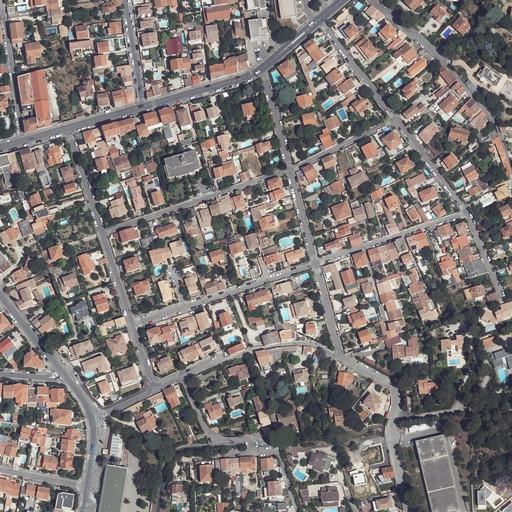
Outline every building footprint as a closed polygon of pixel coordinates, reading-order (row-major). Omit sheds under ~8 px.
[(60,11),(64,10),(62,0),(44,0),(46,6),(47,13),(50,12),(60,11)] [(167,6),(165,0),(153,0),(155,8),(167,6)] [(248,0),(246,0),(247,10),(259,8),(259,10),(270,8),(269,2),(264,2),(263,0),(248,0)] [(293,0),(277,0),(280,19),(296,17),(293,0)] [(406,0),(405,3),(414,11),(421,3),(418,0),(406,0)] [(137,10),(138,15),(150,14),(149,8),(152,7),(151,4),(142,5),(143,9),(141,9),(138,9),(138,10),(137,10)] [(224,22),(229,21),(230,20),(230,18),(229,18),(227,4),(214,6),(205,8),(202,8),(204,18),(204,25),(209,24),(208,22),(223,19),(224,22)] [(384,16),(373,7),(366,14),(371,19),(377,23),(384,16)] [(436,7),(431,13),(436,17),(435,19),(439,22),(445,15),(442,12),(444,10),(440,7),(439,9),(436,7)] [(61,20),(60,11),(50,12),(51,22),(52,25),(57,24),(57,21),(61,20)] [(66,13),(68,28),(69,28),(76,27),(75,20),(74,14),(75,14),(75,12),(66,13)] [(140,24),(140,29),(153,28),(151,22),(155,21),(154,17),(145,18),(145,22),(143,23),(141,23),(140,23),(140,24)] [(75,20),(76,27),(79,27),(78,23),(83,22),(83,18),(75,20)] [(465,31),(469,27),(460,18),(452,27),(462,35),(465,31)] [(267,19),(248,22),(250,39),(267,37),(269,37),(267,19)] [(110,28),(111,34),(121,33),(119,22),(109,23),(110,28)] [(17,43),(23,43),(22,39),(26,38),(23,23),(9,24),(12,44),(17,43)] [(245,39),(243,23),(234,24),(235,30),(230,31),(232,39),(236,39),(235,37),(240,36),(240,38),(240,39),(245,39)] [(200,40),(204,39),(204,37),(203,34),(202,25),(200,25),(198,26),(195,26),(195,31),(199,31),(200,40)] [(352,25),(344,32),(350,39),(358,33),(352,25)] [(391,37),(396,33),(389,25),(378,33),(380,37),(384,43),(391,37)] [(204,40),(205,44),(218,42),(216,26),(205,27),(205,34),(203,34),(204,37),(206,36),(206,39),(204,40)] [(86,27),(75,28),(77,39),(87,38),(86,27)] [(407,36),(400,30),(399,31),(400,32),(397,34),(399,37),(402,41),(407,36)] [(199,31),(195,31),(192,32),(188,32),(189,36),(189,42),(200,40),(199,31)] [(396,33),(391,37),(395,41),(395,40),(398,44),(402,41),(399,37),(396,33)] [(141,36),(143,48),(156,46),(154,34),(144,35),(141,36)] [(365,37),(355,46),(358,50),(360,48),(370,60),(378,53),(365,37)] [(182,70),(190,68),(187,52),(187,49),(182,50),(180,38),(165,41),(165,42),(160,42),(161,48),(166,47),(167,55),(180,54),(181,60),(169,62),(170,65),(170,69),(171,71),(172,71),(173,75),(183,73),(182,70)] [(309,54),(317,48),(312,41),(311,41),(310,39),(304,43),(306,45),(304,47),(309,54)] [(386,48),(389,51),(391,50),(392,49),(395,46),(398,44),(395,40),(395,41),(386,48)] [(69,44),(70,50),(93,47),(92,41),(69,44)] [(404,43),(402,41),(398,44),(395,46),(392,49),(394,51),(404,43)] [(108,42),(97,44),(99,54),(109,53),(108,42)] [(38,43),(30,44),(25,45),(25,48),(28,64),(34,63),(34,58),(40,57),(38,43)] [(396,60),(402,55),(408,64),(417,56),(408,44),(393,56),(396,60)] [(492,47),(500,57),(504,54),(495,44),(492,47)] [(449,58),(456,51),(451,47),(444,55),(449,58)] [(319,50),(317,48),(309,54),(313,59),(316,63),(324,57),(322,54),(319,50)] [(360,48),(358,50),(368,61),(370,60),(360,48)] [(427,53),(423,49),(418,54),(421,58),(423,56),(427,53)] [(195,59),(202,58),(200,50),(193,51),(193,54),(192,55),(192,59),(189,60),(189,64),(196,63),(195,59)] [(298,54),(296,55),(300,64),(303,62),(303,61),(308,57),(306,53),(301,56),(299,53),(298,54)] [(433,58),(427,53),(423,56),(429,62),(433,58)] [(245,70),(248,69),(246,55),(235,59),(237,73),(242,72),(245,70)] [(106,56),(95,57),(96,67),(111,65),(110,62),(107,62),(106,56)] [(225,77),(237,73),(235,59),(229,61),(223,63),(223,66),(225,77)] [(310,71),(318,65),(316,63),(313,59),(310,61),(311,63),(307,66),(310,71)] [(325,64),(330,71),(332,69),(336,67),(337,66),(332,59),(331,59),(326,63),(325,64)] [(426,65),(422,59),(408,71),(409,72),(407,74),(409,76),(411,75),(412,77),(426,65)] [(292,78),(297,75),(298,75),(288,60),(278,68),(287,82),(289,81),(292,78)] [(196,63),(189,64),(191,73),(200,71),(200,73),(204,72),(203,66),(196,67),(196,63)] [(304,64),(301,66),(305,76),(307,74),(310,71),(307,66),(305,63),(304,64)] [(210,81),(225,77),(223,66),(219,66),(219,67),(213,68),(212,64),(208,65),(210,81)] [(326,74),(330,71),(325,64),(321,67),(326,74)] [(446,69),(441,65),(436,69),(440,74),(446,69)] [(121,78),(131,76),(129,66),(116,68),(118,78),(121,78)] [(182,70),(183,73),(186,73),(186,74),(187,79),(186,80),(191,79),(191,77),(190,73),(190,68),(182,70)] [(343,78),(337,69),(334,71),(328,76),(334,84),(335,84),(343,78)] [(449,72),(446,69),(440,74),(443,77),(449,72)] [(486,74),(483,77),(485,79),(494,85),(497,82),(499,83),(501,79),(498,76),(500,74),(492,69),(490,71),(487,69),(484,73),(486,74)] [(482,77),(483,77),(486,74),(484,73),(481,70),(477,76),(480,79),(482,77)] [(45,81),(43,71),(29,74),(33,104),(34,111),(35,118),(37,130),(49,127),(52,126),(50,115),(50,114),(51,114),(47,96),(47,93),(45,81)] [(456,80),(449,72),(443,77),(449,86),(456,80)] [(33,104),(29,74),(17,78),(19,91),(20,95),(21,107),(33,104)] [(307,74),(305,76),(309,85),(310,89),(313,88),(307,74)] [(347,81),(344,77),(343,78),(335,84),(338,88),(339,87),(342,91),(344,95),(345,94),(350,91),(354,87),(351,83),(349,79),(348,80),(347,81)] [(189,87),(192,86),(191,79),(186,80),(184,81),(184,83),(185,88),(189,87)] [(458,83),(456,80),(449,86),(448,86),(451,89),(453,88),(455,86),(458,83)] [(465,85),(477,98),(482,93),(469,80),(465,85)] [(84,98),(93,96),(90,87),(92,87),(92,85),(91,81),(83,83),(84,87),(78,89),(82,103),(86,101),(84,98)] [(408,100),(413,96),(412,94),(418,89),(415,86),(415,85),(413,83),(403,91),(406,95),(405,96),(408,100)] [(466,92),(458,83),(455,86),(453,88),(461,97),(466,92)] [(167,93),(166,88),(158,90),(157,85),(151,87),(152,89),(151,90),(150,91),(150,92),(146,93),(146,99),(167,93)] [(448,92),(450,91),(447,88),(446,87),(442,90),(442,89),(435,94),(439,99),(448,92)] [(461,97),(453,88),(451,89),(451,90),(458,98),(461,97)] [(114,108),(123,106),(120,93),(119,91),(111,94),(111,91),(108,92),(108,96),(109,101),(112,100),(114,108)] [(134,100),(133,92),(130,93),(125,94),(127,105),(133,103),(134,100)] [(96,96),(98,107),(104,106),(107,106),(108,106),(107,96),(107,94),(103,95),(96,96)] [(355,98),(353,95),(348,99),(345,101),(347,104),(355,98)] [(439,107),(447,114),(459,104),(451,95),(439,107)] [(306,96),(297,98),(298,104),(300,103),(301,108),(308,106),(308,104),(311,103),(310,97),(307,98),(306,96)] [(479,108),(471,98),(465,105),(462,107),(459,111),(457,112),(459,114),(464,109),(466,111),(464,113),(470,119),(467,121),(470,124),(471,123),(477,117),(482,111),(479,108)] [(352,105),(355,110),(359,115),(362,112),(367,109),(364,104),(365,104),(362,100),(358,102),(357,101),(352,105)] [(419,111),(421,114),(427,109),(422,103),(417,108),(414,105),(403,115),(408,120),(419,111)] [(23,122),(35,118),(34,111),(33,104),(21,107),(22,113),(30,112),(31,118),(23,120),(23,122)] [(246,117),(253,115),(255,114),(254,109),(252,109),(251,104),(241,106),(244,117),(246,117)] [(190,108),(194,123),(205,120),(202,111),(197,112),(195,112),(195,110),(197,110),(196,106),(190,108)] [(210,119),(211,122),(219,119),(218,116),(216,107),(207,110),(209,119),(210,119)] [(171,108),(158,112),(162,124),(174,120),(171,108)] [(186,109),(176,112),(181,130),(187,129),(186,126),(190,125),(186,109)] [(145,125),(146,127),(158,124),(154,112),(142,116),(145,125)] [(486,116),(482,112),(477,117),(476,117),(481,121),(482,120),(486,116)] [(313,114),(303,116),(305,127),(315,125),(313,114)] [(326,125),(329,131),(331,130),(339,126),(335,117),(325,122),(326,125)] [(481,121),(476,117),(471,123),(473,125),(475,127),(481,121)] [(25,134),(37,130),(35,118),(23,122),(25,134)] [(132,119),(116,124),(119,133),(125,131),(128,130),(128,132),(130,131),(129,130),(134,128),(133,125),(133,124),(132,119)] [(482,120),(481,121),(475,127),(473,125),(472,126),(475,129),(476,128),(479,131),(484,127),(483,125),(485,123),(482,120)] [(432,123),(428,126),(433,132),(436,128),(432,123)] [(109,172),(115,171),(117,174),(117,175),(118,180),(119,182),(119,183),(121,182),(123,182),(126,181),(129,180),(133,178),(134,178),(131,170),(131,169),(126,155),(118,157),(114,145),(111,146),(110,143),(110,141),(113,140),(112,137),(112,136),(119,134),(119,133),(116,124),(101,128),(103,135),(105,138),(108,148),(108,149),(109,150),(110,156),(107,157),(105,158),(106,161),(108,169),(109,172)] [(169,124),(162,126),(163,130),(166,139),(173,137),(169,124)] [(147,135),(148,135),(147,133),(147,131),(146,129),(146,127),(145,125),(136,127),(139,137),(147,135)] [(431,139),(435,135),(433,132),(428,126),(419,136),(426,144),(431,139)] [(449,136),(453,137),(463,140),(467,141),(470,132),(460,129),(460,128),(452,126),(449,136)] [(101,128),(92,130),(94,138),(103,135),(101,128)] [(327,149),(333,146),(328,131),(327,129),(325,130),(322,131),(324,135),(322,136),(324,141),(327,149)] [(92,130),(83,133),(85,144),(87,143),(90,142),(95,141),(94,138),(92,130)] [(328,131),(333,146),(339,143),(336,139),(335,140),(331,130),(329,131),(328,131)] [(494,140),(498,137),(496,130),(489,134),(493,140),(494,140)] [(383,140),(388,147),(391,151),(402,143),(394,133),(392,133),(383,140)] [(225,135),(214,138),(216,145),(219,144),(221,145),(222,149),(223,150),(218,152),(220,157),(227,155),(226,150),(227,147),(226,144),(227,143),(228,142),(226,135),(225,135)] [(501,143),(498,137),(494,140),(495,143),(496,143),(499,153),(505,167),(506,167),(507,172),(505,173),(507,177),(511,175),(511,172),(510,167),(508,162),(501,143)] [(181,147),(191,144),(189,138),(180,141),(181,147)] [(210,140),(204,141),(206,148),(215,145),(213,139),(210,140)] [(441,153),(431,139),(426,144),(436,157),(441,153)] [(105,141),(96,143),(98,150),(94,151),(97,160),(110,156),(105,141)] [(268,142),(261,145),(263,151),(270,148),(268,142)] [(371,157),(378,154),(372,143),(362,148),(367,159),(371,157)] [(402,143),(391,151),(395,155),(406,148),(402,143)] [(261,144),(255,146),(256,148),(258,155),(264,152),(263,151),(261,145),(261,144)] [(47,161),(49,166),(59,163),(58,159),(61,158),(60,157),(61,157),(58,147),(57,147),(57,146),(55,147),(50,148),(48,149),(48,150),(49,154),(48,154),(49,160),(47,161)] [(381,156),(387,154),(384,150),(382,147),(378,150),(381,156)] [(387,154),(391,159),(395,155),(391,151),(388,147),(384,150),(387,154)] [(29,148),(19,151),(24,168),(27,167),(32,165),(34,165),(29,148)] [(31,153),(37,172),(45,170),(41,157),(43,157),(41,150),(31,153)] [(200,169),(194,150),(163,159),(169,178),(175,176),(175,177),(194,172),(193,171),(200,169)] [(14,153),(7,154),(10,163),(15,161),(16,161),(14,153)] [(2,156),(0,156),(0,167),(1,167),(10,165),(10,163),(7,154),(2,156)] [(220,157),(221,162),(222,164),(226,163),(225,158),(228,157),(227,155),(220,157)] [(332,155),(321,160),(326,169),(328,168),(329,168),(334,165),(336,164),(332,157),(332,155)] [(447,158),(443,162),(441,163),(448,171),(458,164),(452,155),(449,157),(447,158)] [(106,161),(105,158),(103,158),(95,160),(98,172),(101,171),(106,170),(108,169),(106,161)] [(406,171),(409,170),(413,168),(415,166),(412,161),(410,162),(408,158),(397,163),(402,173),(406,171)] [(15,161),(10,163),(10,165),(13,175),(18,173),(15,161)] [(226,163),(222,164),(223,167),(225,176),(236,173),(236,171),(234,166),(233,161),(226,163)] [(146,169),(148,173),(155,171),(153,164),(146,166),(146,169)] [(13,175),(10,165),(1,167),(5,179),(6,179),(5,180),(5,182),(5,183),(6,184),(7,185),(7,186),(9,186),(10,186),(11,186),(12,186),(13,185),(14,184),(15,182),(15,181),(14,180),(13,175)] [(312,165),(303,169),(309,182),(315,179),(313,176),(316,174),(312,165)] [(369,173),(379,168),(377,165),(367,170),(369,173)] [(134,168),(137,177),(140,176),(142,175),(145,174),(143,170),(142,166),(134,168)] [(472,166),(463,171),(469,181),(475,178),(478,176),(472,166)] [(71,176),(73,176),(70,167),(60,169),(63,179),(71,176)] [(225,176),(223,167),(213,170),(213,171),(215,180),(225,176)] [(352,177),(348,179),(353,189),(368,181),(364,171),(359,174),(356,167),(349,171),(352,177)] [(405,180),(409,188),(412,186),(413,187),(417,185),(418,185),(417,184),(426,180),(423,174),(410,180),(409,178),(405,180)] [(134,178),(133,178),(129,180),(126,181),(128,186),(129,185),(133,198),(132,198),(136,210),(145,207),(140,193),(141,193),(139,187),(138,187),(134,178)] [(279,178),(267,182),(270,190),(282,186),(279,178)] [(473,189),(484,183),(483,181),(482,179),(477,182),(475,178),(469,181),(471,185),(473,189)] [(344,191),(340,181),(331,185),(332,186),(324,190),(327,195),(330,193),(332,197),(344,191)] [(373,192),(377,191),(380,189),(381,188),(380,186),(379,182),(374,185),(375,187),(371,188),(372,190),(373,192)] [(505,182),(496,186),(498,192),(495,193),(498,201),(509,196),(507,192),(508,191),(506,186),(507,185),(505,182)] [(487,185),(485,183),(484,183),(473,189),(469,191),(471,196),(475,194),(479,192),(482,191),(482,190),(487,187),(487,185)] [(73,184),(63,187),(66,194),(75,191),(73,184)] [(420,193),(423,203),(437,197),(433,188),(420,193)] [(282,189),(274,192),(276,199),(280,198),(284,196),(282,189)] [(377,191),(370,194),(372,197),(373,201),(383,196),(383,195),(381,192),(380,189),(377,191)] [(155,206),(159,205),(159,204),(162,203),(159,191),(151,194),(155,206)] [(29,197),(32,206),(41,203),(38,194),(29,197)] [(229,209),(233,208),(232,207),(230,200),(228,195),(217,199),(217,200),(211,202),(212,206),(218,204),(221,212),(229,209)] [(230,200),(232,207),(236,206),(237,210),(246,207),(242,196),(230,200)] [(383,196),(373,201),(373,202),(374,205),(376,203),(381,201),(384,199),(384,197),(383,196)] [(387,199),(385,200),(388,207),(389,209),(399,205),(395,196),(387,199)] [(121,198),(117,200),(110,202),(112,208),(109,209),(110,214),(114,213),(115,217),(126,213),(121,198)] [(385,200),(384,199),(381,201),(386,214),(391,212),(389,209),(388,207),(385,200)] [(350,213),(349,210),(346,202),(331,207),(337,221),(351,215),(350,213)] [(431,207),(439,217),(445,212),(437,202),(431,207)] [(371,203),(363,206),(363,207),(364,209),(365,215),(366,215),(370,214),(371,217),(376,215),(374,208),(373,208),(371,203)] [(212,206),(210,207),(213,216),(221,214),(221,213),(221,212),(218,204),(212,206)] [(508,205),(507,205),(499,209),(504,218),(510,215),(511,214),(511,213),(510,210),(508,205)] [(46,217),(47,217),(46,215),(43,207),(42,206),(33,209),(34,210),(35,215),(36,216),(37,220),(40,219),(46,217)] [(411,206),(405,210),(412,221),(419,216),(414,208),(413,207),(411,206)] [(424,206),(421,208),(425,214),(429,211),(424,206)] [(359,208),(353,210),(355,217),(356,221),(365,219),(364,215),(362,210),(362,207),(359,208)] [(55,215),(59,213),(59,211),(58,208),(47,211),(48,214),(46,215),(47,217),(50,216),(55,215)] [(251,209),(254,222),(259,220),(262,219),(260,211),(256,212),(255,208),(251,209)] [(425,214),(421,208),(417,210),(422,217),(425,223),(430,221),(425,214)] [(196,213),(197,215),(201,229),(214,225),(208,209),(196,213)] [(391,212),(386,214),(390,222),(391,224),(395,222),(394,220),(391,212)] [(267,217),(259,220),(262,230),(275,226),(273,220),(272,220),(270,216),(267,217)] [(31,225),(30,222),(28,217),(22,221),(24,226),(27,235),(34,233),(33,230),(31,225)] [(41,222),(40,219),(37,220),(35,220),(36,223),(31,225),(33,230),(41,227),(42,226),(41,224),(41,222)] [(511,219),(506,222),(508,227),(501,231),(504,238),(511,234),(511,219)] [(193,221),(191,222),(186,224),(184,225),(187,233),(196,230),(193,221)] [(399,232),(395,222),(391,224),(386,225),(390,235),(399,232)] [(464,223),(455,226),(460,237),(461,237),(462,236),(466,235),(468,234),(464,223)] [(163,228),(157,230),(155,231),(157,235),(158,239),(177,232),(173,224),(163,228)] [(351,233),(348,224),(340,227),(341,232),(343,236),(351,233)] [(449,224),(439,228),(442,238),(452,234),(449,224)] [(17,234),(14,229),(12,226),(0,233),(0,236),(5,245),(9,243),(10,242),(10,241),(14,238),(18,236),(17,234)] [(23,237),(27,235),(24,226),(19,228),(23,237)] [(35,235),(43,233),(41,227),(33,230),(34,233),(35,235)] [(132,234),(131,229),(130,229),(120,233),(123,244),(134,240),(132,234)] [(135,233),(132,234),(134,240),(140,238),(138,232),(135,233)] [(362,244),(359,233),(354,235),(350,236),(353,247),(362,244)] [(415,236),(420,248),(428,246),(423,233),(415,236)] [(248,236),(245,237),(246,240),(249,250),(258,247),(254,234),(248,236)] [(412,251),(420,248),(415,236),(406,238),(412,251)] [(459,247),(456,239),(455,236),(452,237),(453,240),(451,240),(454,249),(455,248),(459,247)] [(463,240),(462,236),(461,237),(456,239),(459,247),(461,250),(466,248),(463,240)] [(154,243),(152,237),(141,241),(144,247),(154,243)] [(18,244),(14,238),(10,241),(10,242),(9,243),(12,248),(18,244)] [(404,239),(394,242),(400,254),(407,251),(406,248),(407,247),(404,239)] [(168,257),(169,258),(174,257),(174,255),(180,252),(181,254),(186,253),(182,240),(170,244),(171,246),(168,247),(165,248),(168,257)] [(240,242),(231,245),(229,245),(232,255),(233,254),(235,258),(239,256),(238,253),(242,251),(244,251),(242,247),(243,247),(241,242),(240,242)] [(337,248),(335,242),(328,244),(324,245),(326,251),(330,250),(337,248)] [(392,260),(394,259),(393,256),(400,254),(394,242),(385,245),(392,260)] [(388,261),(392,260),(385,245),(377,248),(380,259),(386,257),(388,261)] [(48,249),(48,250),(49,253),(52,261),(63,257),(62,254),(60,250),(59,246),(48,249)] [(272,247),(262,250),(264,258),(277,254),(278,253),(278,252),(276,246),(272,247)] [(164,258),(168,257),(165,248),(165,247),(161,248),(149,252),(153,264),(164,260),(164,258)] [(472,256),(469,247),(466,248),(461,250),(459,247),(455,248),(456,252),(457,254),(458,253),(460,259),(458,259),(459,261),(461,260),(463,259),(464,259),(472,256)] [(378,260),(380,259),(377,248),(368,251),(371,262),(378,260)] [(220,261),(224,259),(225,259),(222,249),(209,254),(213,263),(220,261)] [(288,250),(280,253),(282,259),(282,261),(287,259),(286,255),(289,254),(288,250)] [(299,250),(289,254),(286,255),(287,259),(287,260),(292,258),(293,261),(304,257),(303,252),(300,253),(299,250)] [(3,256),(0,252),(0,271),(2,274),(11,267),(10,266),(7,261),(3,256)] [(364,252),(353,256),(356,266),(367,263),(364,252)] [(88,258),(87,254),(78,257),(84,271),(94,267),(92,260),(89,261),(88,258)] [(410,254),(401,258),(404,264),(413,261),(410,254)] [(463,259),(465,264),(464,265),(469,278),(486,273),(483,266),(482,266),(481,264),(482,263),(480,259),(477,260),(475,255),(472,256),(464,259),(463,259)] [(442,263),(439,264),(442,271),(451,268),(454,267),(452,263),(451,260),(448,261),(447,256),(441,258),(442,263)] [(137,257),(124,261),(128,273),(141,269),(137,257)] [(282,261),(282,259),(279,260),(278,257),(266,261),(267,265),(279,262),(282,261)] [(22,271),(28,273),(29,272),(33,264),(34,260),(28,258),(23,269),(22,271)] [(335,264),(323,267),(325,274),(331,272),(337,291),(343,289),(335,264)] [(22,271),(23,269),(22,266),(20,267),(21,269),(13,273),(13,274),(15,277),(17,282),(25,278),(24,275),(22,271)] [(95,269),(94,267),(84,271),(85,276),(91,274),(90,271),(94,270),(95,269)] [(411,270),(412,274),(413,274),(416,279),(419,278),(415,268),(411,270)] [(451,268),(442,271),(444,276),(452,273),(454,278),(455,278),(457,283),(459,282),(460,282),(458,276),(457,269),(452,270),(451,268)] [(351,270),(342,273),(346,286),(345,286),(347,291),(348,294),(357,291),(356,288),(357,288),(356,283),(355,283),(352,275),(354,275),(353,270),(351,271),(351,270)] [(73,284),(74,286),(79,284),(75,273),(70,275),(59,279),(63,292),(66,290),(65,287),(71,285),(73,284)] [(190,293),(198,291),(192,273),(186,275),(187,278),(185,279),(187,284),(188,283),(190,287),(188,288),(190,293)] [(420,302),(421,304),(426,302),(424,299),(423,295),(420,289),(418,284),(416,279),(413,274),(412,274),(413,274),(409,276),(411,281),(413,284),(417,293),(418,296),(418,297),(420,302)] [(357,280),(356,280),(358,286),(362,285),(365,295),(373,292),(369,282),(368,283),(366,283),(365,278),(357,280)] [(171,292),(169,287),(168,284),(166,284),(165,280),(156,283),(160,296),(162,295),(164,301),(172,298),(173,297),(171,292)] [(27,281),(16,286),(18,292),(19,291),(25,289),(27,288),(30,287),(29,285),(27,281)] [(134,286),(134,287),(137,296),(143,295),(146,294),(145,291),(150,290),(147,281),(140,283),(139,284),(140,284),(134,286)] [(275,282),(270,283),(272,290),(273,294),(278,293),(278,296),(293,291),(291,285),(290,286),(289,281),(276,286),(275,282)] [(377,285),(380,295),(391,292),(392,291),(389,281),(388,281),(381,284),(377,285)] [(218,292),(225,289),(224,284),(223,285),(222,282),(215,284),(216,287),(218,292)] [(408,289),(410,296),(410,295),(417,293),(413,284),(409,286),(410,288),(408,289)] [(481,285),(470,289),(473,299),(485,296),(481,285)] [(208,295),(218,292),(216,287),(213,288),(206,290),(208,295)] [(19,291),(23,299),(25,303),(32,300),(27,290),(26,291),(25,289),(19,291)] [(254,294),(258,305),(262,303),(266,302),(270,301),(269,296),(267,292),(267,290),(265,291),(259,293),(254,294)] [(380,295),(382,305),(386,304),(393,301),(391,292),(380,295)] [(99,314),(109,311),(106,304),(107,303),(106,299),(102,300),(107,298),(105,293),(93,297),(99,314)] [(496,293),(490,296),(492,304),(499,302),(496,293)] [(249,307),(258,305),(254,294),(251,295),(245,297),(247,302),(248,305),(249,307)] [(354,296),(343,300),(346,308),(348,307),(350,311),(357,308),(354,296)] [(16,303),(20,309),(27,308),(26,306),(25,303),(23,299),(16,303)] [(315,316),(311,300),(305,301),(294,304),(297,317),(301,316),(309,314),(310,317),(315,316)] [(388,312),(400,309),(403,307),(402,302),(399,303),(398,300),(393,301),(386,304),(388,312)] [(76,307),(75,307),(70,308),(72,315),(75,314),(77,319),(82,318),(81,316),(89,314),(85,301),(79,303),(79,304),(75,305),(76,307)] [(511,301),(500,306),(501,309),(501,310),(498,311),(494,312),(496,316),(497,320),(502,318),(510,316),(509,313),(511,312),(511,301)] [(418,303),(415,304),(418,311),(421,310),(424,309),(421,304),(420,302),(418,303)] [(424,309),(424,310),(418,312),(423,324),(429,321),(430,323),(431,325),(435,323),(432,316),(430,312),(428,308),(426,304),(426,302),(421,304),(424,309)] [(388,312),(391,320),(398,318),(400,317),(402,317),(400,309),(388,312)] [(55,325),(54,325),(56,328),(61,325),(50,310),(46,313),(48,315),(55,325)] [(492,314),(484,311),(481,319),(488,322),(489,321),(491,315),(492,314)] [(192,317),(195,328),(199,326),(200,329),(205,328),(205,329),(210,327),(206,312),(195,315),(196,316),(192,317)] [(365,319),(363,313),(363,312),(352,316),(354,322),(352,323),(354,328),(367,324),(365,319)] [(224,315),(220,317),(221,320),(223,327),(233,324),(228,313),(224,314),(224,315)] [(0,332),(9,325),(1,314),(0,314),(0,332)] [(31,323),(41,334),(44,331),(45,332),(54,325),(55,325),(48,315),(42,319),(39,322),(36,319),(31,323)] [(123,317),(97,326),(101,337),(107,335),(105,329),(115,325),(116,328),(125,325),(123,317)] [(190,330),(195,328),(192,317),(191,317),(186,318),(187,321),(183,322),(179,323),(183,334),(187,332),(191,331),(190,330)] [(398,318),(391,320),(392,323),(388,324),(389,331),(386,332),(387,335),(388,340),(392,338),(399,336),(398,333),(401,333),(400,328),(405,326),(402,317),(400,317),(398,318)] [(277,332),(283,331),(281,324),(281,322),(279,323),(275,324),(277,332)] [(158,328),(162,341),(167,339),(172,338),(170,332),(172,332),(170,325),(166,327),(162,328),(162,326),(158,328)] [(314,325),(306,326),(306,328),(306,335),(315,334),(315,329),(314,325)] [(151,345),(162,341),(158,328),(148,331),(147,332),(151,345)] [(281,343),(292,342),(292,339),(291,331),(291,330),(290,330),(283,331),(279,333),(281,343)] [(365,343),(372,340),(368,330),(358,333),(362,344),(365,343)] [(267,332),(268,335),(269,339),(278,336),(277,332),(272,333),(271,331),(267,332)] [(106,341),(111,356),(116,355),(116,353),(120,352),(121,353),(123,354),(125,355),(126,353),(127,351),(126,350),(127,350),(122,335),(115,337),(116,339),(111,340),(111,339),(106,341)] [(367,347),(388,340),(387,335),(384,336),(372,340),(365,343),(367,347)] [(265,346),(280,343),(278,336),(269,339),(263,341),(265,346)] [(405,348),(405,346),(392,347),(393,360),(399,360),(399,358),(406,358),(406,354),(409,354),(409,357),(418,356),(417,336),(411,337),(411,339),(408,339),(408,346),(408,347),(405,348)] [(463,350),(462,336),(456,336),(456,342),(451,342),(450,340),(441,341),(442,352),(451,351),(451,353),(459,353),(458,351),(463,350)] [(211,337),(195,345),(199,354),(216,347),(211,337)] [(496,344),(494,337),(485,340),(487,347),(496,344)] [(0,344),(0,352),(2,355),(10,349),(15,345),(13,344),(10,340),(9,338),(0,344)] [(69,347),(72,358),(85,353),(84,351),(83,349),(88,348),(89,345),(88,341),(69,347)] [(89,345),(88,348),(83,349),(84,351),(92,349),(89,341),(88,341),(89,345)] [(10,349),(15,355),(20,352),(15,345),(10,349)] [(199,354),(195,345),(178,353),(181,361),(189,357),(190,359),(190,360),(200,356),(199,354)] [(231,356),(245,349),(243,345),(235,349),(234,349),(229,352),(231,356)] [(269,362),(260,365),(262,373),(272,369),(269,362),(273,362),(273,360),(280,358),(280,355),(284,354),(284,351),(283,347),(277,348),(275,348),(266,350),(267,354),(269,359),(270,358),(271,361),(269,361),(269,362)] [(511,352),(510,348),(494,353),(496,360),(492,361),(494,367),(503,364),(501,358),(506,357),(508,362),(510,369),(511,368),(511,352)] [(10,349),(2,355),(7,362),(10,359),(15,355),(10,349)] [(266,350),(255,352),(260,365),(269,362),(269,361),(269,359),(267,354),(266,350)] [(43,366),(39,362),(31,352),(25,358),(24,357),(24,367),(38,368),(41,369),(43,366)] [(103,355),(81,363),(83,369),(97,364),(97,366),(98,366),(100,372),(108,370),(103,355)] [(165,369),(173,366),(168,356),(156,362),(160,372),(162,373),(166,371),(165,369)] [(13,363),(10,365),(14,370),(20,371),(14,362),(13,363)] [(97,364),(83,369),(84,372),(97,368),(99,373),(100,372),(98,366),(97,366),(97,364)] [(237,373),(238,376),(240,381),(250,377),(246,364),(228,369),(230,375),(232,375),(237,373)] [(132,380),(137,379),(133,367),(117,373),(121,383),(132,380)] [(308,382),(306,369),(302,370),(302,374),(299,374),(298,370),(292,371),(293,376),(294,376),(295,383),(304,382),(304,383),(308,382)] [(349,374),(339,373),(337,384),(347,386),(348,381),(352,382),(353,376),(349,375),(349,374)] [(102,394),(109,391),(110,391),(110,393),(116,391),(112,381),(107,383),(106,379),(104,375),(94,379),(96,384),(98,383),(101,394),(102,394)] [(138,382),(137,379),(132,380),(121,383),(122,387),(138,382)] [(425,379),(416,381),(418,394),(427,393),(427,395),(437,393),(436,382),(428,383),(428,385),(426,385),(426,384),(425,379)] [(27,386),(12,386),(12,387),(12,397),(12,398),(16,399),(16,403),(17,403),(22,403),(26,403),(27,389),(27,386)] [(12,397),(12,387),(3,387),(3,397),(12,397)] [(168,402),(169,403),(170,402),(171,404),(173,409),(180,406),(177,399),(179,398),(173,387),(163,391),(168,402)] [(47,404),(48,404),(48,402),(48,388),(37,388),(37,389),(37,404),(47,404)] [(32,404),(37,404),(37,389),(32,389),(27,389),(26,403),(29,404),(32,404)] [(51,402),(56,403),(63,403),(63,390),(51,390),(51,394),(51,402)] [(161,393),(150,398),(152,403),(163,397),(161,393)] [(256,409),(257,414),(258,414),(266,411),(260,395),(260,396),(259,393),(252,395),(256,409)] [(233,398),(232,397),(231,394),(228,395),(226,396),(227,399),(231,408),(236,406),(235,405),(240,404),(241,406),(243,405),(242,403),(240,396),(235,398),(233,398)] [(373,399),(369,395),(363,403),(369,408),(370,409),(370,411),(372,411),(374,411),(374,412),(381,402),(375,397),(373,399)] [(150,398),(138,404),(139,404),(140,408),(152,403),(150,398)] [(213,407),(212,406),(211,403),(205,405),(207,409),(207,408),(212,419),(216,418),(216,416),(223,413),(220,403),(215,405),(216,406),(213,407)] [(338,414),(338,412),(337,409),(329,410),(330,414),(332,413),(333,417),(334,417),(335,422),(339,421),(340,426),(346,425),(345,422),(349,422),(349,419),(351,419),(350,413),(348,413),(348,411),(343,411),(343,414),(338,414)] [(70,418),(71,412),(51,410),(51,413),(54,414),(53,423),(69,425),(69,424),(70,425),(71,424),(71,421),(71,420),(70,420),(70,418)] [(287,422),(288,424),(297,422),(294,410),(277,414),(280,424),(287,422)] [(141,416),(143,421),(146,419),(146,420),(151,430),(152,430),(157,428),(155,422),(156,422),(151,411),(143,416),(141,416)] [(266,411),(258,414),(263,426),(271,424),(266,411)] [(135,416),(138,423),(143,421),(141,416),(143,416),(141,413),(135,416)] [(143,421),(138,423),(137,424),(142,434),(146,432),(146,433),(148,434),(149,433),(149,432),(149,431),(151,430),(146,420),(146,419),(143,421)] [(45,444),(46,437),(48,429),(36,427),(33,427),(32,433),(34,434),(33,438),(32,443),(39,445),(38,447),(41,447),(44,448),(45,444)] [(31,430),(22,428),(19,438),(23,439),(25,439),(29,440),(31,430)] [(67,438),(66,440),(74,442),(75,436),(76,431),(68,430),(67,438)] [(205,436),(203,431),(196,434),(198,439),(205,436)] [(113,435),(111,445),(120,447),(121,436),(113,435)] [(415,442),(431,511),(460,511),(443,436),(415,442)] [(61,442),(60,451),(73,454),(74,442),(66,440),(62,439),(61,442)] [(112,446),(110,457),(118,458),(119,447),(112,446)] [(14,458),(16,449),(7,447),(5,455),(14,458)] [(71,459),(72,459),(73,455),(62,453),(60,468),(71,470),(72,465),(71,465),(71,459)] [(331,461),(332,461),(335,462),(337,459),(327,456),(327,455),(326,454),(325,453),(324,454),(323,455),(319,453),(318,454),(315,453),(313,461),(312,463),(312,464),(313,465),(317,466),(316,469),(324,471),(324,470),(329,471),(331,464),(330,463),(331,461)] [(56,465),(57,460),(45,457),(42,469),(48,470),(48,468),(55,470),(56,465)] [(241,472),(241,473),(252,473),(252,470),(255,469),(255,459),(253,459),(253,458),(240,459),(241,472)] [(227,467),(231,466),(231,459),(221,460),(221,471),(227,471),(227,467)] [(236,472),(241,472),(240,459),(231,459),(231,466),(232,476),(236,476),(236,472)] [(261,460),(262,471),(264,471),(264,473),(272,472),(271,470),(273,470),(272,459),(261,460)] [(214,465),(213,465),(201,466),(200,466),(201,482),(215,481),(214,465)] [(121,511),(128,469),(108,466),(102,504),(100,511),(121,511)] [(222,477),(232,476),(231,466),(227,467),(227,471),(221,471),(222,473),(222,477)] [(394,477),(392,467),(383,469),(385,479),(394,477)] [(0,491),(5,493),(7,493),(9,483),(0,480),(0,491)] [(281,482),(273,482),(268,483),(269,490),(270,497),(277,497),(282,496),(281,482)] [(7,493),(7,495),(10,495),(17,497),(20,485),(9,483),(7,493)] [(33,496),(36,497),(38,487),(27,485),(26,488),(25,495),(33,496)] [(36,497),(36,498),(41,498),(47,500),(49,489),(38,487),(36,497)] [(334,502),(339,501),(340,501),(339,491),(338,491),(338,487),(322,488),(323,492),(322,492),(322,503),(324,503),(328,502),(328,503),(328,504),(329,503),(334,503),(334,502)] [(310,501),(310,490),(300,490),(304,502),(310,501)] [(56,500),(54,510),(61,511),(61,508),(71,509),(73,496),(61,493),(61,494),(57,494),(56,500)] [(388,500),(383,501),(372,503),(373,511),(387,509),(390,508),(388,500)] [(26,501),(24,510),(27,510),(33,511),(33,510),(35,503),(32,502),(26,501)] [(288,511),(289,510),(287,510),(286,503),(278,504),(279,511),(282,510),(281,511),(288,511)]
